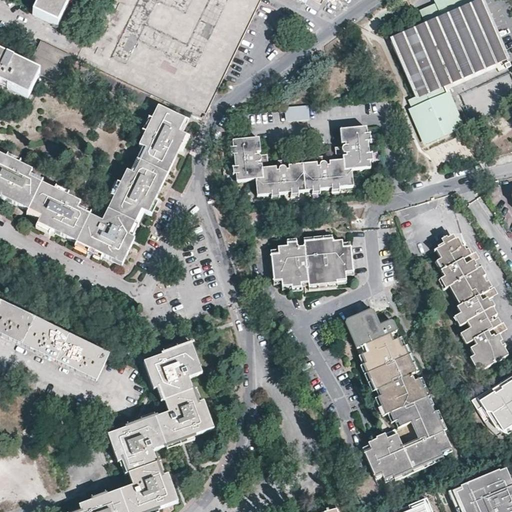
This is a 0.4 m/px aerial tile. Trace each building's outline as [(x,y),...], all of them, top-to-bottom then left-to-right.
[(58,26),(70,0),(298,0),(304,3),(305,0),(39,0),(33,13),(58,26)] [(132,17),(137,0),(122,0),(114,25),(106,22),(100,38),(117,43),(127,15),(132,17)] [(232,0),(231,13),(253,15),(254,0),(232,0)] [(425,24),(390,40),(415,95),(443,83),(507,55),(483,0),(433,0),(435,2),(419,10),(425,24)] [(52,55),(68,62),(72,54),(56,47),(52,55)] [(0,83),(27,97),(40,73),(0,53),(0,83)] [(167,54),(160,67),(174,74),(180,62),(167,54)] [(58,82),(68,62),(52,55),(48,63),(50,64),(44,75),(58,82)] [(222,80),(223,69),(213,69),(213,79),(222,80)] [(462,127),(443,83),(415,95),(415,96),(408,99),(427,142),(462,127)] [(312,118),(311,104),(286,106),(287,120),(312,118)] [(128,235),(141,210),(148,213),(155,199),(179,150),(185,136),(179,133),(186,119),(158,107),(140,145),(146,149),(134,174),(127,170),(103,222),(78,210),(81,203),(30,178),(33,171),(0,154),(0,196),(1,197),(41,217),(38,224),(47,228),(102,255),(121,264),(134,238),(128,235)] [(340,184),(341,186),(354,185),(353,169),(369,167),(368,160),(365,160),(364,153),(368,152),(367,146),(366,140),(362,140),(362,133),(365,132),(365,126),(338,129),(340,143),(343,143),(344,145),(334,146),(335,153),(345,152),(345,155),(341,155),(342,159),(327,161),(327,164),(325,165),(324,154),(317,155),(317,166),(315,166),(315,162),(289,165),(289,169),(287,169),(286,159),(279,160),(280,170),(277,170),(277,166),(263,167),(262,163),(259,164),(259,161),(268,161),(268,153),(258,154),(258,152),(261,152),(259,137),(233,140),(234,147),(237,147),(237,155),(234,155),(235,161),(236,167),(239,167),(239,174),(237,174),(238,181),(256,179),(258,195),(272,194),(272,191),(279,190),(280,193),(292,192),(292,189),(300,188),(300,191),(313,189),(313,187),(320,186),(321,188),(333,187),(333,185),(340,184)] [(369,132),(365,132),(362,133),(362,140),(366,140),(370,140),(369,132)] [(463,257),(468,255),(462,245),(459,247),(452,235),(444,240),(446,243),(443,245),(442,243),(436,246),(437,248),(435,249),(440,258),(438,259),(443,269),(440,271),(444,277),(441,278),(447,288),(448,287),(452,285),(464,303),(459,306),(457,307),(460,313),(458,315),(463,323),(466,322),(470,328),(465,331),(470,341),(473,339),(476,345),(470,348),(474,354),(483,369),(484,371),(509,357),(503,346),(502,347),(498,341),(499,340),(496,334),(492,336),(489,330),(499,324),(490,307),(491,307),(487,298),(486,298),(483,300),(480,294),(489,289),(486,282),(484,283),(481,277),(482,276),(478,268),(475,269),(470,261),(467,263),(463,257)] [(354,270),(351,246),(344,247),(344,242),(343,240),(334,240),(334,239),(306,241),(306,246),(298,247),(298,242),(288,243),(288,245),(279,246),(279,249),(280,254),(272,255),(272,256),(275,280),(282,279),(282,284),(283,286),(292,285),(292,287),(302,286),(301,280),(308,279),(309,285),(338,283),(338,279),(346,279),(346,275),(345,271),(354,270)] [(475,251),(468,255),(463,257),(467,263),(470,261),(478,257),(475,251)] [(443,269),(438,259),(434,262),(440,271),(443,269)] [(443,290),(447,288),(441,278),(438,281),(443,290)] [(448,287),(459,306),(464,303),(452,285),(448,287)] [(494,287),(489,289),(480,294),(483,300),(486,298),(487,298),(497,292),(494,287)] [(109,355),(0,301),(0,332),(27,346),(70,366),(97,379),(109,355)] [(379,396),(386,414),(391,412),(425,397),(417,379),(414,381),(410,374),(414,372),(402,346),(400,347),(397,338),(392,341),(389,334),(396,331),(391,320),(383,324),(378,326),(376,321),(371,309),(344,322),(355,346),(357,350),(375,390),(382,387),(385,393),(379,396)] [(459,326),(463,323),(458,315),(454,317),(459,326)] [(503,322),(499,324),(489,330),(492,336),(496,334),(506,328),(503,322)] [(399,338),(396,331),(389,334),(392,341),(397,338),(399,338)] [(466,343),(470,341),(465,331),(461,333),(466,343)] [(151,511),(179,502),(168,474),(162,476),(154,451),(214,429),(204,402),(199,403),(189,378),(202,373),(196,357),(191,344),(144,362),(154,389),(159,387),(169,413),(109,434),(119,463),(125,460),(134,486),(80,506),(81,509),(74,511),(151,511)] [(402,346),(414,372),(418,370),(407,344),(405,345),(402,346)] [(478,371),(483,369),(474,354),(470,357),(478,371)] [(417,379),(425,397),(429,395),(421,377),(417,379)] [(511,377),(496,387),(499,392),(505,387),(504,385),(511,380),(511,377)] [(510,430),(511,428),(511,380),(504,385),(505,387),(499,392),(496,387),(476,400),(492,425),(504,434),(510,430)] [(375,390),(377,397),(379,396),(385,393),(382,387),(375,390)] [(382,416),(386,414),(379,396),(377,397),(374,398),(382,416)] [(438,419),(434,410),(432,411),(428,412),(425,405),(429,403),(425,397),(391,412),(395,421),(397,420),(401,426),(411,422),(414,420),(423,442),(403,450),(402,446),(397,434),(387,438),(384,433),(379,435),(375,436),(376,439),(366,442),(361,444),(362,447),(369,444),(371,449),(364,452),(373,472),(374,475),(381,472),(382,476),(383,478),(391,475),(392,477),(401,473),(412,468),(422,464),(432,460),(442,455),(441,451),(450,447),(442,430),(438,419)] [(437,408),(434,410),(438,419),(442,418),(437,408)] [(390,423),(395,421),(391,412),(386,414),(390,423)] [(442,418),(438,419),(442,430),(446,428),(442,418)] [(418,439),(402,446),(403,450),(423,442),(414,420),(411,422),(418,439)] [(394,429),(384,433),(387,438),(397,434),(394,429)] [(452,451),(450,447),(441,451),(442,455),(452,451)] [(444,459),(442,455),(432,460),(434,464),(444,459)] [(434,464),(432,460),(422,464),(424,468),(434,464)] [(424,468),(422,464),(412,468),(413,472),(424,468)] [(511,482),(505,466),(499,469),(511,501),(511,505),(511,506),(511,482)] [(413,472),(412,468),(401,473),(403,477),(413,472)] [(511,511),(511,506),(511,505),(511,501),(499,469),(447,491),(456,511),(511,511)] [(337,511),(335,503),(324,505),(326,511),(324,511),(337,511)]
